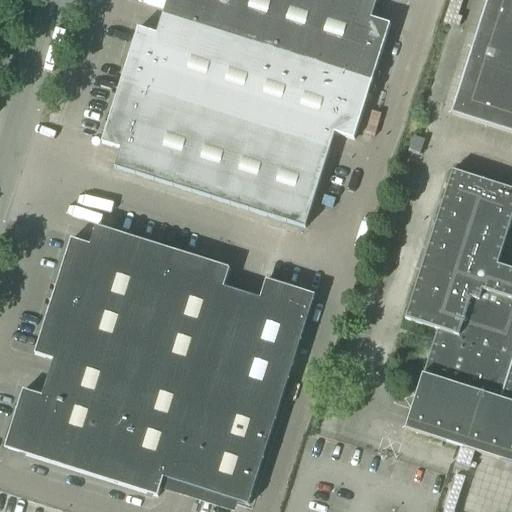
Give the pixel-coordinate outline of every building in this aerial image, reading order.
[(166,0),(168,0),(157,36),(138,30),(101,145),(120,151),(114,170),(305,230),(335,136),(354,142),(390,27),(371,21),(377,0),(166,0)] [(511,0),(489,0),(452,118),(511,136),(511,0)] [(409,156),(418,159),(424,143),(414,140),(409,156)] [(436,333),(409,414),(403,433),(511,468),(511,272),(498,268),(511,225),(511,193),(452,174),(403,323),(436,333)] [(5,451),(127,490),(158,499),(164,480),(248,507),(315,298),(266,282),(260,301),(259,301),(224,290),(230,271),(96,228),(90,247),(71,241),(56,289),(54,295),(34,357),(53,363),(53,364),(42,398),(23,392),(5,451)]
